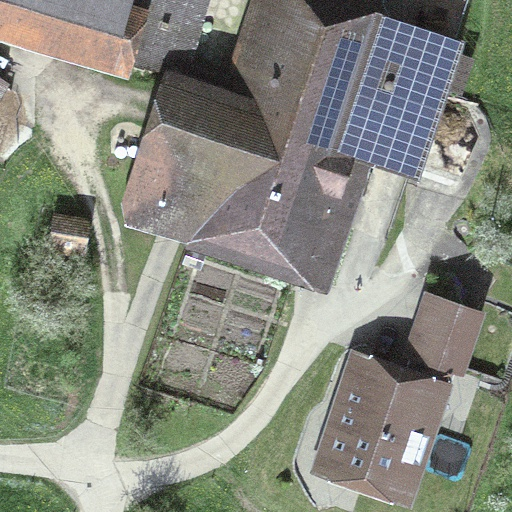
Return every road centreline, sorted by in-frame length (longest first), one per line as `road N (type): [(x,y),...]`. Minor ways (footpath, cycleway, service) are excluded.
road 1 (track): [(87,111),(118,301),(112,381)]
road 2 (track): [(156,271),(112,381),(93,478)]
